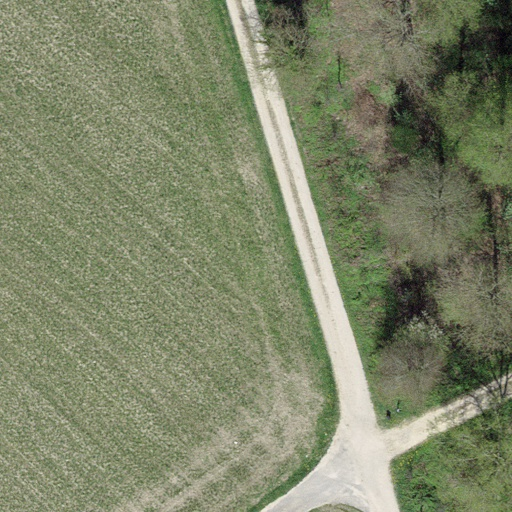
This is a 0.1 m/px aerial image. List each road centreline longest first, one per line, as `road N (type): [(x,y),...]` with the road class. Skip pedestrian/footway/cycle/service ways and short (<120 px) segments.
road 1 (track): [(230,0),(377,511)]
road 2 (track): [(511,382),(360,456)]
